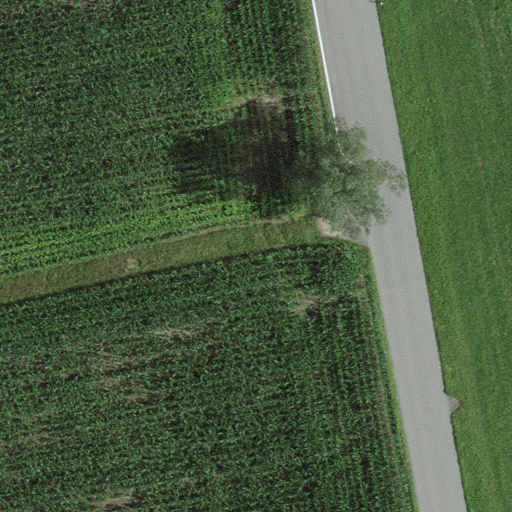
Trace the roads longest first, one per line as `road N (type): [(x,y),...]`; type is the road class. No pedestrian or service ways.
road 1 (unclassified): [(450,511),(356,0)]
road 2 (track): [(0,297),(270,237),(397,226)]
